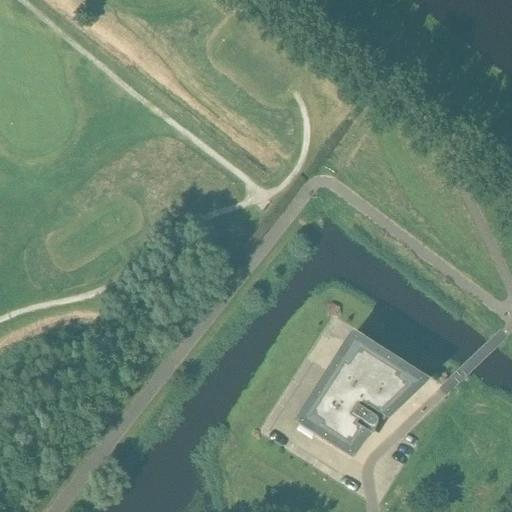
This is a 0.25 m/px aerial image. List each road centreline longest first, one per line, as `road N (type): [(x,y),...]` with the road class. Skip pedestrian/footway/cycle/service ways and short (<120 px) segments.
road 1 (tertiary): [(511,182),(278,0)]
road 2 (residential): [(374,511),(369,463),(439,393)]
